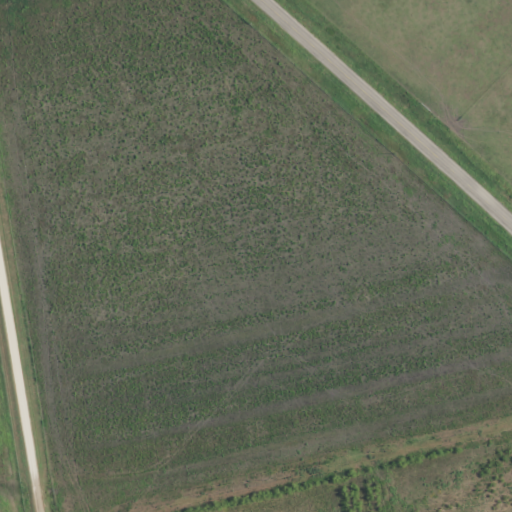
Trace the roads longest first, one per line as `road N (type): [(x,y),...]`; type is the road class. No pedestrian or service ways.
road 1 (secondary): [(262,0),(511,225)]
road 2 (residential): [(38,511),(0,257)]
